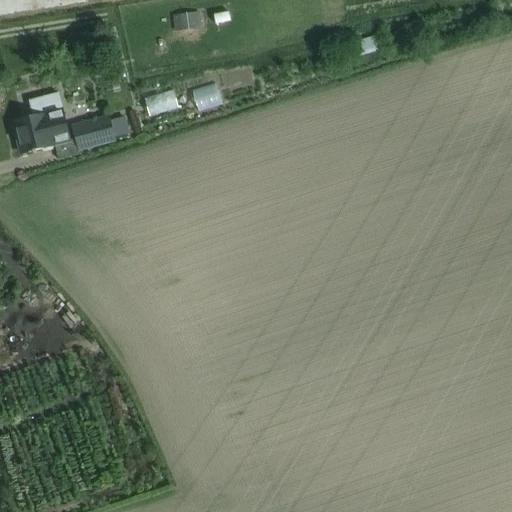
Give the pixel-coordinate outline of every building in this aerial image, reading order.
[(112,16),(114,34),(132,32),(130,14),(112,16)] [(162,61),(160,48),(124,53),(128,79),(203,69),(201,56),(185,59),(185,57),(162,61)] [(350,69),(374,62),(369,48),(346,55),(350,69)] [(69,143),(61,112),(57,95),(48,97),(29,102),(33,119),(19,122),(22,134),(18,137),(20,147),(26,148),(27,154),(32,152),(32,154),(36,154),(35,151),(69,143)] [(109,118),(72,127),(79,152),(115,143),(109,118)]
